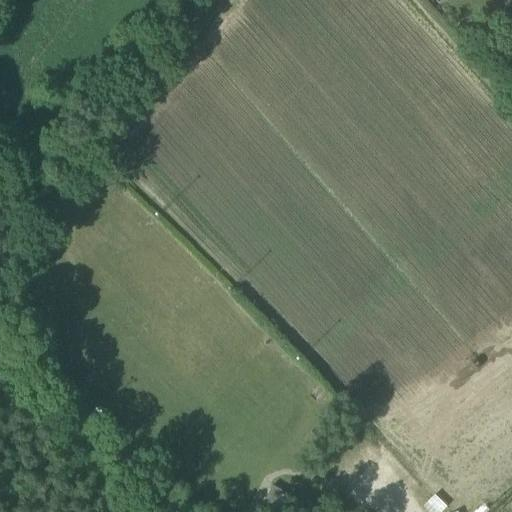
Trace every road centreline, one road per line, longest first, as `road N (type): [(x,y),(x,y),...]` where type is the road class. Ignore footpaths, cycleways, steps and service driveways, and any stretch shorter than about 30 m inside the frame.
road 1 (track): [(0,307),(230,0)]
road 2 (track): [(139,511),(18,383),(0,350)]
